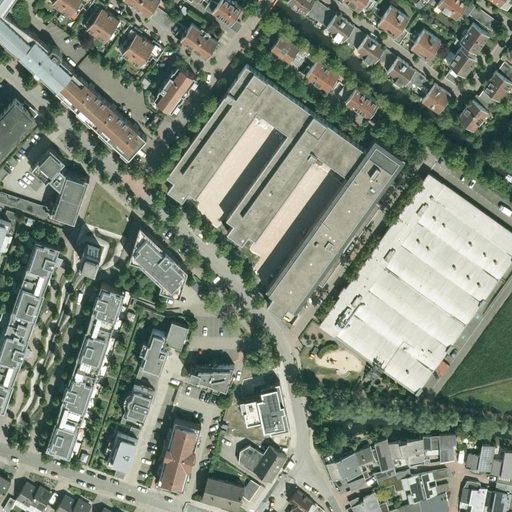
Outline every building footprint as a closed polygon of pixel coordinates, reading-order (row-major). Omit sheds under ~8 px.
[(0,0),(0,33),(19,50),(35,33),(5,7),(10,0),(0,0)] [(49,0),(49,1),(69,15),(79,0),(49,0)] [(132,0),(149,12),(157,0),(132,0)] [(231,0),(222,0),(215,11),(233,24),(244,9),(231,0)] [(289,0),(307,12),(315,0),(289,0)] [(462,0),(440,0),(437,4),(456,17),(467,3),(462,0)] [(391,4),(379,21),(398,34),(410,17),(391,4)] [(99,7),(85,27),(105,41),(119,21),(99,7)] [(337,12),(327,26),(346,39),(356,25),(337,12)] [(469,22),(457,39),(460,42),(445,63),(464,76),(477,57),(474,55),(488,35),(469,22)] [(192,27),(182,41),(206,58),(216,44),(192,27)] [(422,27),(410,44),(429,57),(441,40),(422,27)] [(131,28),(116,48),(120,51),(136,31),(131,28)] [(19,50),(60,88),(75,71),(35,33),(19,50)] [(135,33),(121,53),(140,66),(154,47),(135,33)] [(281,34),(272,48),(290,61),(300,47),(281,34)] [(366,34),(357,48),(376,61),(385,47),(366,34)] [(396,56),(387,71),(406,83),(415,69),(396,56)] [(321,61),(310,77),(329,90),(340,74),(321,61)] [(194,76),(179,65),(155,97),(170,108),(194,76)] [(246,66),(167,175),(174,180),(169,187),(184,198),(190,189),(198,195),(258,112),(288,133),(227,218),(236,225),(231,233),(244,242),(250,234),(257,239),(317,155),(348,177),(269,287),(277,293),(271,302),(284,312),(291,302),(298,307),(404,159),(377,139),(367,153),(246,66)] [(511,80),(495,69),(482,88),(499,100),(511,81),(511,80)] [(75,71),(60,88),(130,154),(146,138),(75,71)] [(435,82),(425,97),(442,108),(451,93),(435,82)] [(342,84),(337,95),(344,99),(350,88),(342,84)] [(359,87),(348,101),(365,114),(369,117),(380,103),(359,87)] [(11,90),(0,102),(0,140),(32,106),(11,90)] [(470,97),(456,115),(473,129),(488,111),(470,97)] [(345,132),(352,123),(344,117),(337,126),(345,132)] [(55,185),(47,212),(71,220),(84,179),(64,171),(55,165),(61,159),(48,148),(28,170),(42,183),(46,179),(55,185)] [(511,227),(430,168),(319,322),(336,334),(380,366),(415,391),(511,257),(511,227)] [(0,201),(33,210),(36,199),(0,190),(0,201)] [(35,202),(34,212),(42,213),(43,203),(35,202)] [(5,216),(13,219),(16,212),(7,209),(5,216)] [(0,218),(0,252),(9,221),(0,218)] [(185,271),(140,229),(131,261),(142,264),(161,284),(159,290),(179,295),(185,271)] [(32,235),(0,329),(0,405),(4,407),(59,244),(32,235)] [(100,245),(86,241),(81,255),(96,259),(100,245)] [(65,391),(47,444),(74,453),(129,290),(102,281),(98,291),(95,290),(92,300),(95,301),(68,382),(65,381),(62,390),(65,391)] [(148,340),(144,352),(146,353),(142,363),(161,370),(168,348),(166,347),(168,342),(181,346),(188,326),(173,320),(168,334),(154,329),(150,341),(148,340)] [(236,364),(196,364),(195,368),(191,366),(188,375),(197,379),(198,376),(227,387),(236,364)] [(290,426),(281,380),(259,384),(261,394),(242,398),(246,422),(263,419),(265,426),(270,425),(271,430),(290,426)] [(128,403),(124,413),(143,420),(153,390),(135,384),(132,391),(129,393),(127,396),(127,398),(128,403)] [(173,419),(156,481),(183,489),(200,426),(173,419)] [(117,431),(107,462),(117,465),(115,474),(125,477),(140,430),(131,428),(129,435),(117,431)] [(388,439),(374,443),(382,469),(395,466),(394,460),(407,456),(409,462),(426,461),(425,450),(432,449),(430,435),(423,436),(424,441),(402,443),(401,439),(388,443),(388,439)] [(457,435),(436,436),(436,449),(440,449),(440,452),(440,461),(455,460),(454,445),(457,445),(457,435)] [(241,450),(239,462),(271,482),(287,456),(268,444),(263,452),(250,444),(241,450)] [(511,449),(505,449),(503,461),(493,459),(495,446),(481,444),(479,455),(469,454),(467,467),(491,471),(491,475),(499,476),(511,478),(511,449)] [(370,446),(326,463),(333,481),(346,476),(348,480),(364,473),(361,465),(375,460),(370,446)] [(243,495),(250,500),(260,484),(229,463),(219,478),(207,475),(201,497),(239,507),(243,495)] [(407,488),(411,503),(446,493),(451,491),(449,484),(438,488),(436,481),(449,477),(447,470),(434,473),(413,479),(411,471),(379,480),(382,489),(395,485),(397,491),(407,488)] [(0,501),(13,482),(0,473),(0,501)] [(482,484),(466,480),(461,501),(471,503),(469,511),(482,511),(484,505),(491,506),(489,511),(507,511),(509,507),(511,507),(511,478),(499,476),(496,489),(487,487),(486,490),(481,489),(482,484)] [(27,483),(18,498),(30,505),(32,501),(43,508),(40,511),(48,511),(53,504),(46,501),(51,492),(39,485),(37,489),(27,483)] [(304,511),(313,501),(299,490),(290,502),(293,504),(292,506),(293,507),(298,511),(304,511)] [(381,503),(376,493),(350,505),(353,511),(400,511),(399,506),(389,509),(387,501),(381,503)] [(400,511),(451,511),(446,493),(411,503),(399,506),(400,511)] [(53,504),(48,511),(86,511),(89,508),(77,501),(75,505),(64,498),(59,508),(53,504)]
